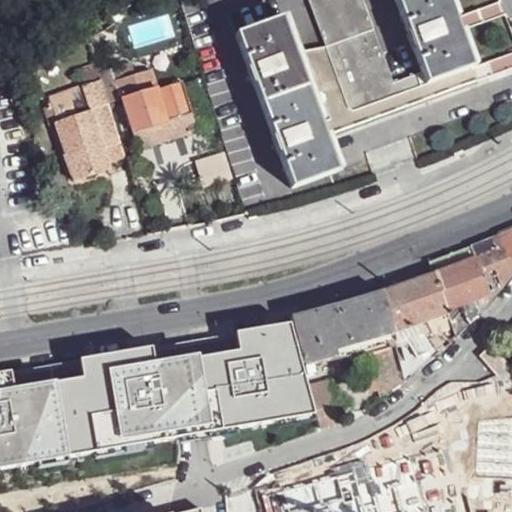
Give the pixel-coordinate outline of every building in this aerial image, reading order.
[(360,0),(307,0),(326,48),(373,32),(360,0)] [(452,0),(395,0),(422,74),(430,96),(480,79),(452,0)] [(282,19),(235,36),(291,187),(337,170),(325,135),(295,53),(282,19)] [(326,48),(295,53),(325,135),(401,107),(393,83),(373,32),(326,48)] [(148,72),(98,84),(105,103),(116,101),(128,133),(191,116),(178,81),(154,88),(148,72)] [(422,74),(393,83),(401,107),(430,96),(422,74)] [(87,113),(54,123),(63,157),(60,158),(70,182),(108,170),(103,151),(119,147),(115,137),(105,103),(98,84),(80,88),(87,113)] [(6,116),(0,117),(0,177),(1,181),(22,175),(6,116)] [(198,133),(191,116),(128,133),(134,150),(198,133)] [(223,152),(194,158),(200,185),(229,179),(223,152)] [(511,235),(484,247),(492,271),(496,283),(499,291),(511,276),(511,235)] [(484,247),(471,251),(472,254),(475,264),(480,276),(489,273),(492,271),(484,247)] [(472,254),(431,266),(434,277),(475,264),(472,254)] [(475,264),(434,277),(444,311),(453,338),(469,325),(488,302),(480,276),(475,264)] [(434,277),(380,294),(392,337),(397,355),(404,384),(436,355),(424,340),(429,334),(423,317),(444,311),(434,277)] [(380,294),(290,319),(291,323),(301,364),(392,337),(380,294)] [(225,337),(0,376),(0,469),(38,464),(39,468),(68,464),(67,458),(95,453),(97,458),(153,449),(152,443),(180,439),(181,444),(238,435),(237,428),(280,421),(281,427),(315,421),(306,387),(301,364),(291,323),(225,337)] [(511,377),(511,371),(493,344),(479,358),(495,379),(511,377)] [(397,355),(368,363),(379,399),(404,384),(397,355)] [(332,381),(306,387),(315,421),(317,429),(340,422),(332,381)] [(446,428),(424,429),(431,511),(484,511),(477,422),(446,423),(446,428)] [(350,450),(332,456),(333,463),(288,472),(289,480),(260,484),(260,490),(262,502),(330,490),(356,486),(350,450)] [(356,486),(330,490),(332,502),(358,497),(356,486)] [(260,490),(224,495),(225,511),(262,511),(262,502),(260,490)]
